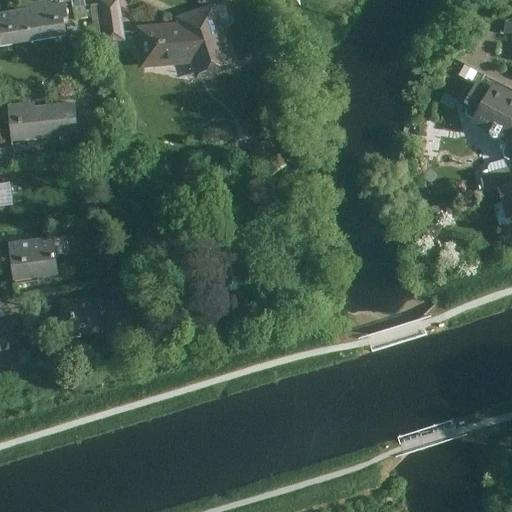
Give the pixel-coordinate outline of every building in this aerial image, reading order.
[(31,10),(0,15),(0,48),(74,37),(72,20),(74,20),(71,3),(57,6),(56,0),(30,4),(31,10)] [(77,0),(80,19),(95,17),(92,0),(77,0)] [(122,0),(106,0),(103,0),(109,44),(128,41),(122,0)] [(180,23),(140,28),(143,69),(195,66),(199,81),(240,68),(219,4),(178,19),(180,23)] [(511,96),(495,87),(493,90),(481,83),(467,109),(479,116),(475,124),(505,140),(511,163),(511,96)] [(38,103),(11,105),(15,143),(63,138),(63,143),(82,140),(77,104),(38,107),(38,103)] [(15,149),(0,150),(0,165),(17,164),(15,149)] [(511,169),(481,177),(485,192),(511,185),(511,169)] [(511,186),(500,190),(509,222),(511,220),(511,186)] [(57,239),(9,246),(16,284),(63,277),(57,239)] [(109,300),(67,301),(69,338),(109,336),(112,353),(133,350),(128,330),(128,304),(109,304),(109,300)] [(25,317),(0,320),(0,355),(29,352),(25,317)]
